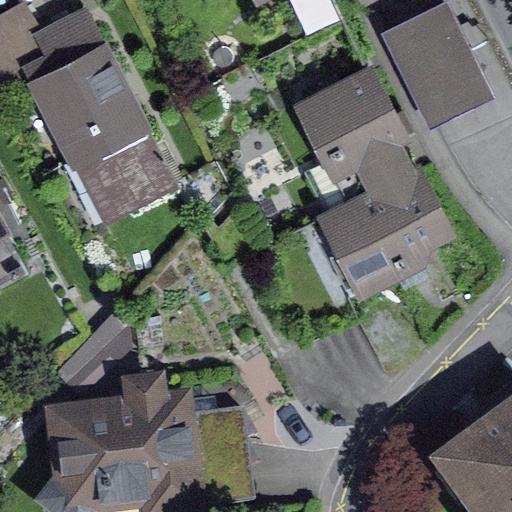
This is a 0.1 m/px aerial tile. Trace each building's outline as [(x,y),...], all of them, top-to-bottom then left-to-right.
[(247,0),(252,9),(269,0),(247,0)] [(24,3),(0,16),(0,84),(16,76),(101,229),(179,187),(80,7),(39,30),(24,3)] [(442,3),(375,36),(423,132),(490,99),(442,3)] [(397,150),(407,145),(367,69),(288,111),(328,186),(349,175),(360,195),(408,170),(397,150)] [(454,237),(417,166),(408,170),(360,195),(312,221),(356,304),(420,270),(425,252),(454,237)] [(0,291),(28,275),(0,227),(0,291)] [(215,253),(194,234),(176,255),(197,273),(215,253)] [(35,425),(44,494),(29,511),(207,511),(248,506),(235,417),(188,424),(185,404),(35,425)] [(511,511),(511,416),(413,489),(430,511),(511,511)]
